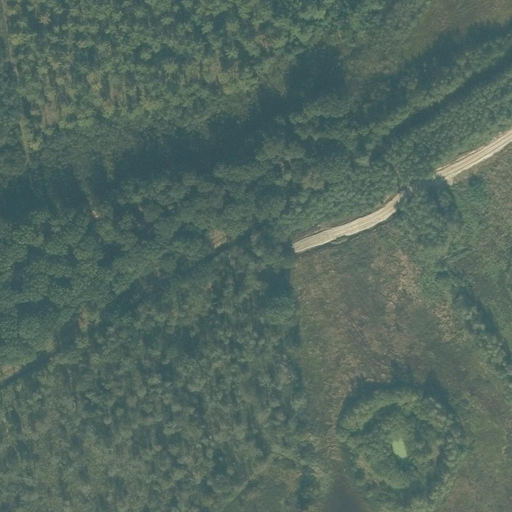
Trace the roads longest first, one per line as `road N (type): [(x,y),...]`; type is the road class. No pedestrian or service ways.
road 1 (track): [(0,374),(511,62)]
road 2 (track): [(0,0),(59,338)]
